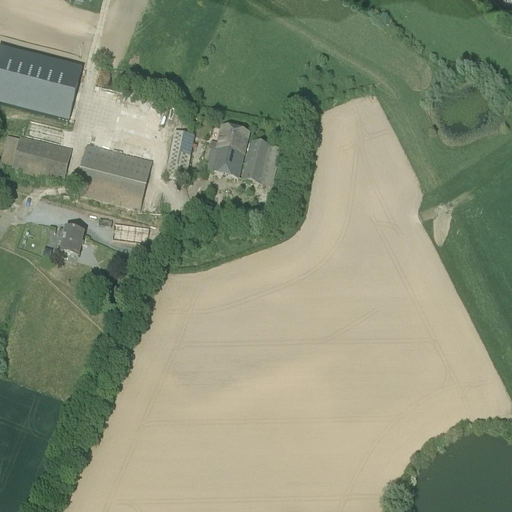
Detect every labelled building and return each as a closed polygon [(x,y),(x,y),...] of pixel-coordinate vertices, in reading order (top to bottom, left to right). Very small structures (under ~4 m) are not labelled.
[(44,12),(42,17),(59,22),(60,17),(44,12)] [(0,53),(0,107),(70,124),(82,74),(0,53)] [(248,152),(246,151),(250,135),(222,129),(218,145),(211,144),(209,151),(216,153),(211,176),(238,182),(239,181),(241,181),(241,183),(271,190),(281,151),(250,144),(248,152)] [(11,173),(63,186),(72,152),(21,139),(20,142),(7,139),(0,166),(0,167),(12,170),(11,173)] [(140,214),(152,164),(86,147),(73,198),(140,214)] [(167,168),(165,180),(185,184),(188,172),(167,168)] [(149,231),(114,226),(112,243),(146,248),(149,231)] [(60,254),(77,258),(83,236),(65,232),(60,254)]
